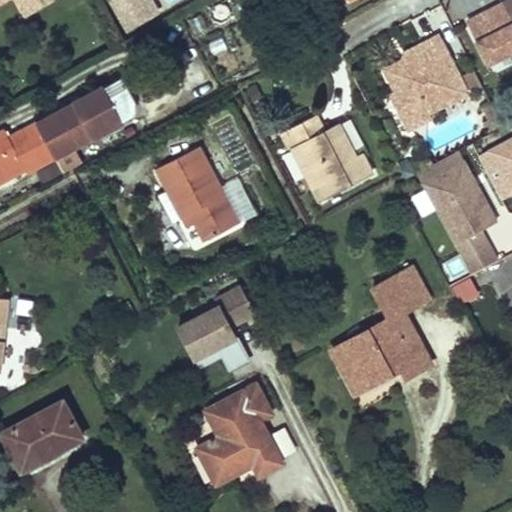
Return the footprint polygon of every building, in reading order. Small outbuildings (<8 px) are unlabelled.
[(20,0),(18,2),(25,14),(50,0),(20,0)] [(112,0),(128,29),(158,13),(150,0),(112,0)] [(487,65),(511,52),(511,0),(500,0),(463,18),(487,65)] [(200,32),(176,46),(194,77),(219,63),(200,32)] [(385,69),(396,91),(400,92),(405,104),(404,108),(411,122),(429,113),(468,93),(439,34),(423,42),(426,48),(412,55),(415,60),(410,63),(403,60),(385,69)] [(404,52),(407,58),(412,55),(426,48),(423,42),(404,52)] [(105,87),(10,138),(5,129),(0,131),(0,174),(22,163),(25,169),(27,172),(105,131),(97,115),(115,105),(105,87)] [(396,91),(390,94),(406,125),(409,131),(432,119),(429,113),(411,122),(404,108),(405,104),(400,92),(396,91)] [(502,123),(497,114),(483,121),(488,130),(502,123)] [(324,131),(316,115),(283,133),(291,149),(294,148),(322,201),(373,175),(362,154),(355,157),(338,124),(324,131)] [(497,198),(511,192),(511,135),(476,151),(497,198)] [(239,223),(200,146),(156,169),(182,218),(190,214),(195,223),(204,241),(239,223)] [(415,171),(468,274),(499,259),(483,228),(497,220),(459,148),(415,171)] [(0,182),(25,169),(22,163),(0,174),(0,182)] [(187,227),(195,223),(190,214),(182,218),(187,227)] [(373,288),(389,318),(332,349),(356,393),(402,368),(407,376),(431,363),(403,312),(430,298),(412,266),(373,288)] [(458,303),(479,297),(473,276),(452,282),(458,303)] [(239,324),(256,315),(239,284),(222,293),(239,324)] [(0,297),(0,371),(1,371),(9,298),(0,297)] [(223,357),(227,369),(247,362),(225,302),(175,321),(192,368),(223,357)] [(271,413),(256,384),(207,410),(221,436),(198,448),(217,483),(247,467),(245,464),(252,460),(254,463),(260,474),(282,463),(259,419),(271,413)] [(63,401),(3,433),(22,470),(38,461),(83,438),(63,401)] [(286,454),(296,448),(284,426),(273,432),(286,454)]
